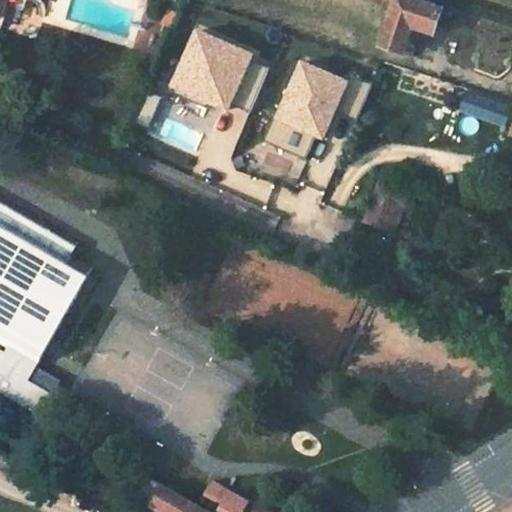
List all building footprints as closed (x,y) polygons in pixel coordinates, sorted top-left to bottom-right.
[(0,0),(0,9),(2,2),(26,2),(26,0),(0,0)] [(381,50),(403,57),(409,38),(415,40),(419,31),(435,36),(442,10),(408,0),(374,0),(395,6),(381,50)] [(270,60),(195,27),(169,86),(226,110),(229,103),(248,111),(270,60)] [(347,78),(297,57),(261,142),(305,160),(316,135),(322,138),(347,78)] [(505,125),(511,103),(466,90),(460,111),(505,125)] [(363,220),(394,232),(409,192),(378,180),(363,220)] [(0,279),(71,320),(97,274),(81,265),(87,253),(0,203),(0,279)] [(71,320),(0,279),(0,394),(43,420),(54,399),(44,393),(48,387),(52,367),(46,364),(71,320)] [(194,348),(181,340),(177,348),(191,356),(194,348)] [(158,453),(151,448),(140,467),(148,473),(158,453)] [(97,451),(87,468),(128,490),(137,473),(97,451)] [(207,506),(219,487),(158,453),(148,473),(207,506)] [(144,477),(140,485),(146,488),(132,511),(174,511),(182,499),(144,477)] [(260,511),(229,495),(221,509),(217,507),(214,511),(260,511)]
